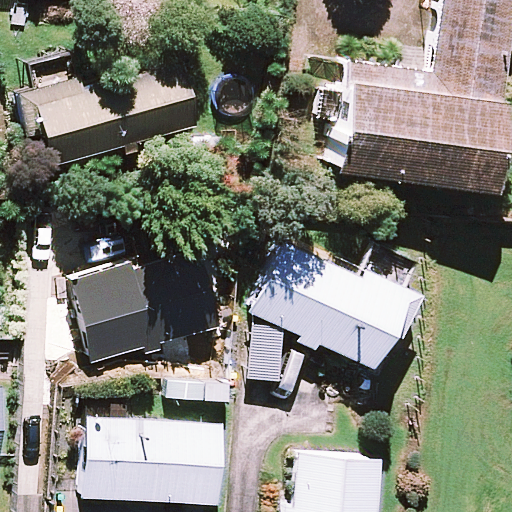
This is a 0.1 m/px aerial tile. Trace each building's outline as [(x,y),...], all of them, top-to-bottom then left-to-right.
[(506,0),(432,0),(424,73),(341,63),(327,175),(483,193),(499,50),(511,51),(511,6),(506,6),(506,0)] [(42,166),(121,146),(123,155),(141,151),(139,142),(191,129),(175,66),(67,93),(65,83),(7,97),(17,137),(34,133),(42,166)] [(244,316),(292,337),(290,341),(309,349),(311,345),(365,369),(381,332),(390,336),(407,296),(396,291),(408,264),(366,246),(352,278),(275,245),(244,316)] [(213,330),(196,253),(66,281),(83,364),(162,348),(160,342),(213,330)] [(271,382),(274,330),(246,328),(242,380),(271,382)] [(220,402),(221,384),(163,381),(162,399),(220,402)] [(212,426),(79,419),(75,497),(208,504),(212,426)] [(364,511),(368,458),(291,452),(286,511),(364,511)]
